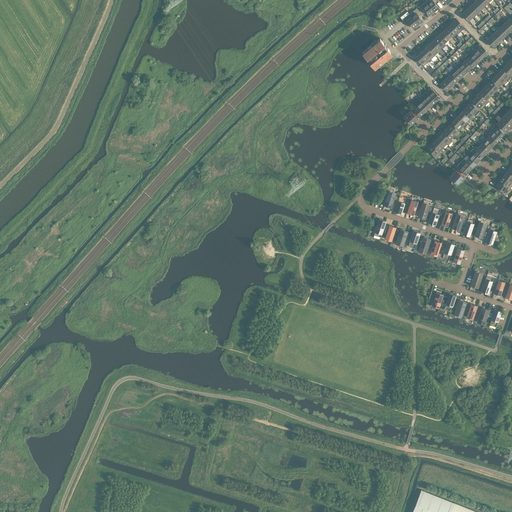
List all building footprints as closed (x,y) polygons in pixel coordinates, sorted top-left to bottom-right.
[(438,10),(437,9),(439,7),(435,3),(437,1),(436,0),(426,0),(425,1),(426,1),(435,12),(438,10)] [(484,5),(479,0),(476,0),(474,2),(480,9),(484,5)] [(418,7),(423,12),(426,10),(429,15),(431,14),(432,14),(435,12),(426,1),(421,5),(421,4),(418,7)] [(480,9),(474,2),(470,6),(476,13),(480,9)] [(476,13),(470,6),(466,10),(472,16),(476,13)] [(421,23),(421,22),(422,20),(419,16),(421,14),(417,8),(409,14),(419,25),(421,23)] [(467,19),(468,20),(472,16),(466,10),(462,14),(467,19)] [(409,23),(413,28),(415,27),(416,27),(419,25),(409,14),(402,20),(407,25),(409,23)] [(465,27),(461,23),(457,19),(453,22),(461,31),(465,27)] [(502,25),(509,32),(511,28),(511,27),(506,21),(502,25)] [(449,26),(457,34),(461,31),(453,22),(449,26)] [(499,29),(505,35),(509,32),(502,25),(499,29)] [(445,29),(451,36),(453,38),(457,34),(449,26),(445,29)] [(442,33),(448,39),(451,36),(445,29),(442,33)] [(505,35),(499,29),(495,32),(501,39),(505,35)] [(501,39),(495,32),(491,36),(497,43),(501,39)] [(438,36),(444,43),(448,39),(442,33),(438,36)] [(434,40),(440,46),(442,48),(446,45),(444,43),(438,36),(434,40)] [(487,40),(488,41),(493,46),(497,43),(491,36),(487,40)] [(379,38),(362,51),(363,52),(375,66),(375,67),(384,59),(387,57),(392,53),(387,47),(384,50),(383,49),(386,46),(384,44),(381,47),(380,46),(384,43),(379,38)] [(430,43),(436,50),(440,46),(434,40),(430,43)] [(430,43),(427,47),(433,53),(435,55),(438,52),(436,50),(430,43)] [(487,52),(482,45),(479,43),(475,47),(484,55),(487,52)] [(423,50),(431,59),(435,55),(433,53),(427,47),(423,50)] [(484,55),(475,47),(472,50),(480,59),(484,55)] [(419,54),(427,62),(431,59),(423,50),(419,54)] [(472,50),(468,54),(476,62),(480,59),(472,50)] [(421,63),(423,66),(427,62),(419,54),(415,57),(421,63)] [(468,54),(464,57),(466,59),(472,66),(476,62),(468,54)] [(472,66),(466,59),(463,63),(469,69),(472,66)] [(461,61),(457,64),(465,73),(469,69),(463,63),(461,61)] [(511,76),(511,68),(507,63),(502,68),(511,77),(511,76)] [(465,73),(457,64),(453,67),(461,76),(465,73)] [(461,76),(453,67),(449,71),(457,80),(461,76)] [(498,72),(508,81),(511,77),(502,68),(498,72)] [(449,71),(446,74),(448,77),(454,83),(457,80),(449,71)] [(502,83),(504,85),(508,81),(498,72),(495,76),(502,83)] [(499,86),(502,83),(495,76),(492,80),(499,86)] [(454,83),(448,77),(444,80),(450,87),(454,83)] [(440,84),(442,86),(442,85),(446,90),(450,87),(444,80),(440,84)] [(487,84),(495,91),(499,86),(492,80),(487,84)] [(483,88),(490,95),(495,91),(487,84),(483,88)] [(433,90),(430,87),(426,91),(435,100),(439,97),(433,90)] [(486,99),(487,99),(490,95),(483,88),(479,93),(486,99)] [(422,94),(431,104),(435,100),(426,91),(422,94)] [(489,101),(487,99),(486,99),(479,93),(476,97),(485,105),(489,101)] [(418,98),(427,108),(431,104),(422,94),(418,98)] [(500,105),(501,106),(511,96),(510,94),(500,105)] [(472,100),(479,107),(482,109),(485,105),(476,97),(472,100)] [(414,102),(423,112),(427,108),(418,98),(414,102)] [(413,109),(419,115),(423,112),(414,102),(410,106),(411,106),(413,109)] [(480,111),(471,102),(466,107),(473,113),(476,115),(480,111)] [(492,113),(494,115),(500,108),(498,106),(492,113)] [(511,106),(497,123),(505,131),(511,123),(511,106)] [(469,118),(470,118),(473,113),(466,107),(462,111),(469,118)] [(411,110),(403,116),(407,120),(414,113),(411,110)] [(466,122),(468,124),(472,120),(470,118),(469,118),(462,111),(459,115),(466,121),(466,122)] [(410,124),(418,117),(414,113),(407,120),(410,124)] [(455,119),(462,125),(466,122),(466,121),(459,115),(455,119)] [(452,122),(459,129),(462,125),(455,119),(452,122)] [(447,127),(454,134),(459,129),(452,122),(447,127)] [(504,133),(495,125),(491,129),(500,137),(504,133)] [(442,132),(450,139),(454,134),(447,127),(442,132)] [(500,137),(491,129),(488,132),(496,140),(500,137)] [(446,143),(448,145),(452,141),(450,139),(442,132),(439,136),(446,143)] [(484,136),(486,138),(487,138),(493,144),(496,140),(488,132),(484,136)] [(436,140),(443,147),(446,143),(439,136),(436,140)] [(493,144),(487,138),(486,138),(483,142),(490,148),(493,144)] [(432,144),(439,150),(443,147),(436,140),(432,144)] [(490,148),(483,142),(480,146),(486,152),(490,148)] [(435,155),(437,157),(441,152),(439,150),(432,144),(428,148),(430,150),(429,151),(434,156),(435,155)] [(486,152),(480,146),(476,149),(483,155),(486,152)] [(470,151),(473,153),(479,159),(483,155),(476,149),(474,147),(470,151)] [(470,151),(467,155),(469,157),(476,163),(479,159),(473,153),(470,151)] [(476,163),(469,157),(466,161),(472,167),(476,163)] [(464,159),(460,163),(462,164),(469,170),(472,167),(466,161),(464,159)] [(459,168),(465,174),(469,170),(462,164),(459,168)] [(456,169),(450,176),(453,180),(460,173),(456,169)] [(503,176),(511,182),(511,181),(511,180),(511,174),(507,171),(503,176)] [(457,183),(464,176),(460,173),(453,180),(457,183)] [(510,188),(511,185),(511,181),(511,182),(503,176),(500,181),(510,188)] [(496,186),(499,188),(498,189),(503,193),(504,191),(506,193),(510,188),(500,181),(496,186)] [(395,194),(389,192),(389,191),(389,190),(384,205),(391,207),(395,194)] [(402,209),(406,197),(400,195),(394,212),(398,213),(399,208),(402,209)] [(418,202),(411,199),(412,198),(406,214),(407,214),(407,213),(414,215),(418,202)] [(423,203),(423,202),(418,216),(425,219),(429,205),(423,203)] [(436,220),(440,209),(434,207),(429,223),(432,224),(433,219),(436,220)] [(451,218),(452,213),(446,211),(446,209),(440,225),(441,225),(441,224),(448,226),(450,220),(450,221),(451,218)] [(459,230),(463,216),(457,214),(458,213),(457,213),(452,228),(459,230)] [(470,232),(474,220),(468,218),(466,225),(465,228),(463,234),(466,235),(467,231),(470,232)] [(383,219),(381,224),(378,223),(374,235),(380,237),(386,220),(383,219)] [(482,238),(486,224),(480,222),(480,221),(475,235),(482,238)] [(389,225),(387,231),(387,230),(386,233),(385,238),(391,240),(391,242),(397,226),(396,226),(396,227),(389,225)] [(491,226),(485,242),(489,243),(490,238),(493,239),(498,241),(499,238),(494,236),(497,228),(491,226)] [(403,245),(407,231),(401,229),(396,242),(403,244),(402,245),(403,245)] [(420,232),(417,231),(415,235),(412,234),(408,246),(414,248),(416,243),(417,239),(420,232)] [(430,238),(424,236),(419,250),(425,252),(425,253),(430,238)] [(437,257),(442,241),(441,242),(435,240),(430,253),(437,255),(436,257),(437,257)] [(454,243),(451,242),(449,247),(446,246),(442,257),(449,259),(454,243)] [(459,265),(465,248),(464,250),(457,248),(456,253),(455,253),(454,256),(455,256),(453,261),(460,263),(459,265)] [(476,271),(471,285),(477,287),(482,274),(476,272),(476,271)] [(489,289),(493,278),(487,276),(481,292),(484,293),(486,288),(489,289)] [(499,278),(493,294),(494,293),(501,295),(502,289),(503,289),(504,287),(503,287),(505,282),(498,280),(499,278)] [(443,294),(436,292),(434,298),(434,297),(433,300),(434,300),(432,305),(439,307),(438,309),(444,293),(443,293),(443,294)] [(445,297),(443,302),(446,303),(444,309),(450,311),(456,295),(453,294),(451,299),(445,297)] [(466,302),(459,299),(455,313),(461,315),(461,316),(466,302)] [(477,305),(471,303),(469,309),(468,309),(467,311),(468,311),(466,316),(473,319),(472,320),(473,320),(478,304),(477,305)] [(484,323),(484,324),(489,309),(482,307),(478,321),(484,323)] [(496,326),(501,310),(498,309),(496,314),(493,313),(490,324),(496,326)] [(411,511),(478,511),(454,502),(421,489),(411,511)]
